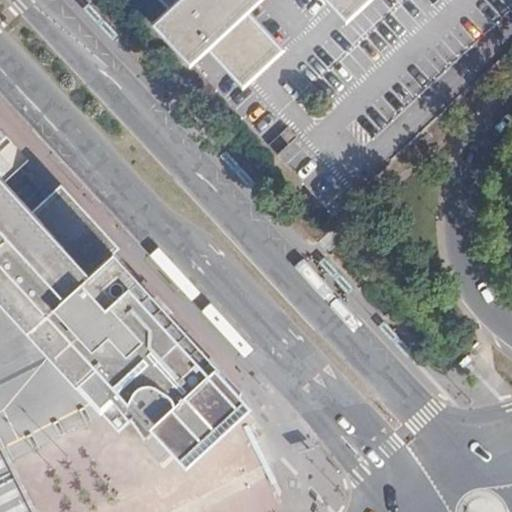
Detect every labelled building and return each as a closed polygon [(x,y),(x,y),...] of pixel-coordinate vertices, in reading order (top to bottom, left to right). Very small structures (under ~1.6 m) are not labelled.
[(170,0),(171,0),(167,4),(169,6),(155,19),(192,59),(210,42),(229,62),(212,78),(236,104),(253,88),(288,56),(255,20),(276,0),(170,0)] [(288,56),(253,88),(236,104),(338,212),(511,47),(511,0),(276,0),(255,20),(288,56)] [(210,42),(192,59),(212,78),(229,62),(210,42)] [(29,324),(27,326),(96,401),(104,409),(114,419),(126,408),(116,397),(126,387),(148,411),(146,413),(178,448),(215,415),(217,417),(237,398),(241,401),(243,399),(236,392),(242,386),(210,351),(203,358),(181,333),(188,328),(186,325),(179,331),(157,308),(163,301),(161,299),(154,305),(132,281),(138,275),(112,247),(103,255),(83,232),(87,228),(73,212),(68,216),(19,163),(26,158),(0,129),(0,116),(3,114),(0,111),(0,511),(32,511),(7,459),(1,446),(17,438),(0,417),(0,285),(7,293),(3,297),(29,324)] [(0,417),(17,438),(26,449),(104,409),(96,401),(27,326),(29,324),(3,297),(7,293),(0,285),(0,417)]
